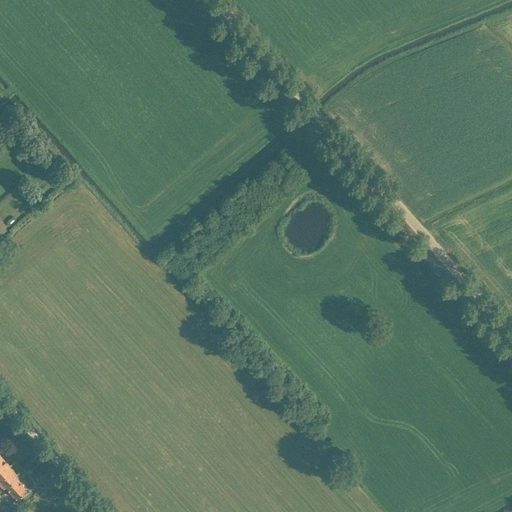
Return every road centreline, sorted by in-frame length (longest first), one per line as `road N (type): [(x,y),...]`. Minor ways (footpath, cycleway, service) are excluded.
road 1 (unclassified): [(511,330),(216,0)]
road 2 (unclassified): [(103,511),(0,396)]
